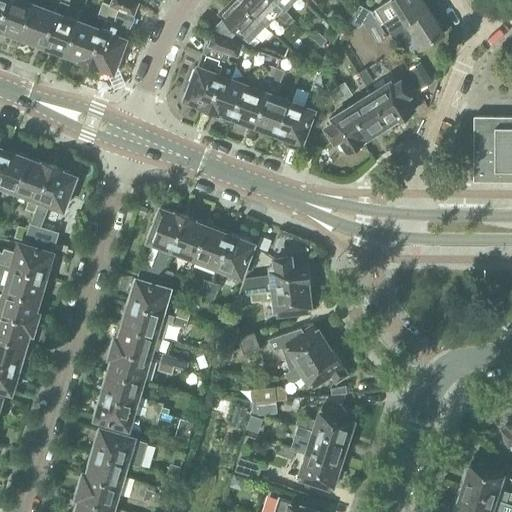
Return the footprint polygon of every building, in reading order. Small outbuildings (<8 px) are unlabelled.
[(0,0),(0,25),(9,0),(0,0)] [(23,37),(35,5),(22,0),(9,0),(0,25),(0,28),(22,36),(23,37)] [(103,28),(103,30),(90,66),(97,69),(97,68),(106,71),(107,69),(109,70),(109,69),(116,66),(128,31),(129,31),(135,18),(134,16),(140,2),(134,0),(111,0),(110,4),(112,5),(107,20),(103,28)] [(266,26),(238,0),(229,0),(225,5),(227,7),(221,14),(224,17),(212,30),(232,38),(239,31),(250,42),(251,41),(258,34),(266,26)] [(280,6),(275,1),(274,0),(238,0),(266,26),(267,27),(277,16),(283,23),(290,16),(283,9),(280,6)] [(292,0),(274,0),(275,1),(280,6),(283,9),(292,0)] [(389,33),(398,27),(407,22),(429,8),(423,0),(389,0),(375,10),(389,33)] [(45,45),(68,53),(80,22),(65,16),(69,4),(68,4),(61,1),(57,13),(45,45)] [(103,2),(97,16),(107,20),(112,5),(110,4),(103,2)] [(45,45),(57,13),(56,13),(35,5),(23,37),(45,45)] [(364,25),(375,17),(372,12),(361,5),(348,24),(357,29),(364,25)] [(398,27),(389,33),(397,44),(414,33),(423,46),(444,32),(429,8),(407,22),(398,27)] [(375,17),(364,25),(377,44),(388,37),(375,17)] [(80,22),(68,53),(81,58),(79,62),(90,66),(103,30),(80,22)] [(321,47),(327,40),(318,32),(312,38),(321,47)] [(189,82),(185,92),(188,93),(187,95),(188,95),(190,100),(192,101),(191,103),(200,106),(199,107),(208,111),(227,61),(227,62),(231,53),(238,56),(242,45),(213,34),(209,45),(207,44),(198,67),(197,70),(194,69),(190,81),(189,80),(188,82),(189,82)] [(317,51),(306,63),(311,65),(320,70),(326,60),(317,51)] [(227,61),(208,111),(217,114),(218,111),(219,111),(221,114),(227,117),(230,115),(232,116),(245,83),(231,78),(235,65),(227,62),(227,61)] [(268,65),(264,77),(272,80),(277,67),(268,65)] [(267,92),(255,125),(265,128),(266,131),(273,134),(276,132),(278,133),(290,101),(277,96),(282,84),(280,83),(285,70),(277,67),(272,80),(267,92)] [(361,71),(358,73),(366,86),(374,81),(367,68),(361,71)] [(422,88),(432,82),(425,71),(415,77),(422,88)] [(245,83),(232,116),(235,117),(236,120),(242,122),(245,121),(255,125),(267,92),(272,80),(264,77),(258,88),(245,83)] [(393,81),(371,94),(389,123),(396,119),(398,122),(413,113),(403,98),(409,95),(400,81),(395,84),(393,81)] [(309,95),(317,98),(318,99),(323,85),(314,82),(309,95)] [(345,82),(338,86),(345,99),(352,94),(345,82)] [(338,86),(330,91),(338,103),(345,99),(338,86)] [(371,94),(351,107),(369,136),(377,130),(381,131),(387,128),(388,124),(389,123),(371,94)] [(290,101),(278,133),(280,134),(282,137),(288,140),(291,138),(301,142),(314,110),(290,101)] [(332,124),(327,127),(335,141),(340,138),(349,152),(364,143),(362,140),(369,136),(351,107),(329,120),(332,124)] [(511,115),(473,115),(473,169),(474,181),(511,181),(511,115)] [(0,164),(0,183),(17,190),(29,158),(6,149),(0,164)] [(39,199),(53,161),(42,157),(40,162),(29,158),(17,190),(30,195),(25,209),(35,212),(39,199)] [(60,163),(53,161),(39,199),(35,212),(30,224),(41,227),(49,203),(63,208),(74,177),(72,172),(68,170),(68,168),(59,165),(60,163)] [(160,248),(153,266),(141,262),(138,274),(160,281),(164,269),(170,252),(186,213),(176,210),(176,211),(165,207),(160,209),(147,243),(160,248)] [(170,252),(194,261),(207,226),(193,221),(194,217),(186,213),(170,252)] [(30,224),(29,228),(24,240),(53,249),(57,236),(58,233),(41,227),(30,224)] [(24,240),(29,228),(18,225),(14,237),(24,240)] [(230,235),(207,226),(194,261),(217,269),(230,235)] [(230,235),(217,269),(240,278),(253,243),(230,235)] [(19,242),(17,251),(4,248),(3,252),(0,251),(0,262),(12,266),(45,276),(52,252),(19,242)] [(312,285),(309,259),(291,262),(290,256),(274,258),(275,266),(270,266),(271,275),(249,278),(248,279),(243,279),(238,295),(251,293),(308,285),(312,285)] [(6,289),(5,290),(38,299),(45,276),(12,266),(0,262),(0,273),(9,276),(6,289)] [(164,269),(160,281),(170,284),(173,272),(164,269)] [(223,277),(214,274),(211,281),(212,282),(207,296),(214,299),(223,277)] [(137,278),(130,302),(162,311),(169,288),(137,278)] [(198,293),(207,296),(212,282),(211,281),(203,278),(198,293)] [(308,285),(251,293),(252,301),(274,298),(276,314),(311,309),(308,285)] [(0,307),(0,313),(35,323),(38,313),(34,312),(38,299),(5,290),(0,307)] [(130,302),(123,325),(155,334),(155,335),(163,338),(168,322),(171,323),(174,315),(162,311),(130,302)] [(176,307),(174,315),(187,319),(188,319),(191,311),(176,307)] [(0,338),(24,346),(29,332),(32,333),(35,323),(0,313),(0,338)] [(174,315),(171,323),(186,327),(188,319),(187,319),(174,315)] [(115,337),(113,347),(149,358),(155,335),(155,334),(123,325),(119,338),(115,337)] [(290,371),(299,365),(329,346),(328,346),(315,325),(304,332),(301,328),(268,339),(275,350),(282,347),(290,371)] [(239,330),(229,327),(224,345),(234,347),(239,330)] [(260,347),(254,331),(238,337),(243,353),(260,347)] [(0,363),(17,369),(24,346),(0,338),(0,363)] [(334,342),(328,346),(329,346),(299,365),(290,371),(286,373),(290,380),(294,381),(305,374),(313,386),(332,374),(336,380),(346,374),(339,363),(345,359),(334,342)] [(222,347),(219,356),(232,359),(235,350),(234,350),(222,346),(222,347)] [(113,358),(109,372),(142,381),(149,358),(113,347),(110,357),(113,358)] [(201,349),(196,364),(210,368),(215,353),(201,349)] [(160,361),(175,365),(177,357),(162,353),(160,361)] [(175,365),(160,361),(157,370),(172,374),(175,365)] [(0,388),(11,391),(17,369),(0,363),(0,388)] [(109,372),(102,394),(135,404),(137,395),(140,396),(144,382),(142,381),(109,372)] [(347,393),(346,385),(331,388),(331,395),(347,393)] [(281,386),(275,386),(251,388),(252,402),(276,399),(276,400),(287,399),(287,391),(281,386)] [(102,394),(95,418),(128,428),(132,413),(135,404),(102,394)] [(148,399),(146,407),(161,411),(161,412),(168,414),(169,409),(162,407),(162,405),(163,403),(148,399)] [(277,413),(276,400),(276,399),(252,402),(253,415),(277,413)] [(295,424),(347,441),(353,420),(350,420),(354,408),(342,405),(340,411),(322,406),(317,420),(312,419),(311,416),(307,415),(305,416),(299,414),(298,415),(295,414),(292,423),(295,424)] [(146,407),(144,416),(158,420),(161,412),(161,411),(146,407)] [(511,418),(507,420),(509,425),(502,428),(509,447),(511,446),(511,418)] [(295,451),(306,454),(339,464),(347,441),(295,424),(295,425),(298,426),(290,448),(290,449),(295,450),(295,451)] [(101,428),(94,451),(126,460),(141,465),(148,442),(133,437),(101,428)] [(295,450),(290,449),(290,448),(281,445),(278,454),(293,459),(295,451),(295,450)] [(87,474),(87,475),(145,492),(146,491),(148,483),(122,476),(126,460),(94,451),(87,474)] [(331,488),(339,464),(306,454),(298,478),(331,488)] [(258,478),(258,477),(262,464),(239,457),(234,471),(258,478)] [(465,478),(462,488),(511,503),(511,493),(500,490),(505,473),(504,472),(504,471),(488,466),(489,461),(475,457),(472,464),(470,464),(470,466),(467,465),(463,477),(465,478)] [(168,473),(177,476),(180,468),(170,465),(168,473)] [(84,473),(76,497),(80,498),(80,497),(113,507),(117,492),(143,500),(144,498),(145,493),(145,492),(87,475),(87,474),(84,473)] [(230,486),(242,490),(246,478),(243,477),(234,474),(230,486)] [(457,496),(453,509),(455,510),(455,511),(511,511),(511,503),(462,488),(459,497),(457,496)] [(145,493),(144,498),(149,500),(150,500),(152,493),(151,493),(146,491),(145,492),(145,493)] [(324,511),(325,511),(324,511),(325,508),(292,497),(291,500),(278,496),(273,511),(324,511)] [(80,498),(75,511),(130,511),(113,507),(80,497),(80,498)]
